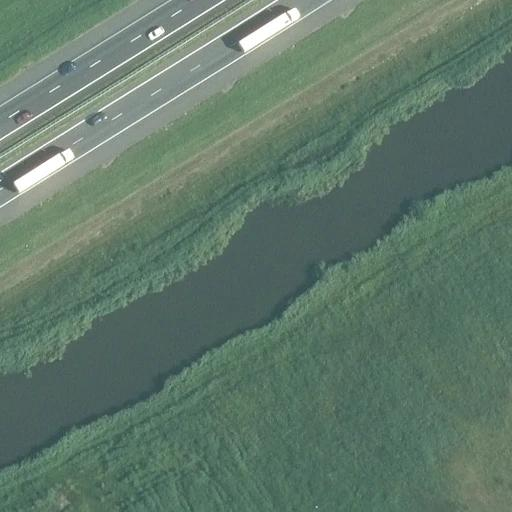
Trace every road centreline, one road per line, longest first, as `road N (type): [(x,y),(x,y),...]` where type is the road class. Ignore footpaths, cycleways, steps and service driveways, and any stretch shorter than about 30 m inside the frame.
road 1 (motorway): [(0,196),(312,0)]
road 2 (motorway): [(190,0),(0,118)]
